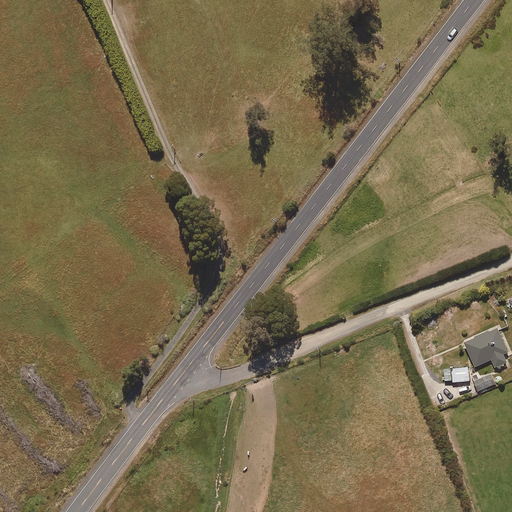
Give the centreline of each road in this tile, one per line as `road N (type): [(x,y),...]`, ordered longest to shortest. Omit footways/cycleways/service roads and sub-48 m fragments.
road 1 (secondary): [(471,0),(165,397)]
road 2 (unclassified): [(165,397),(511,262)]
road 3 (secondary): [(165,397),(78,511)]
